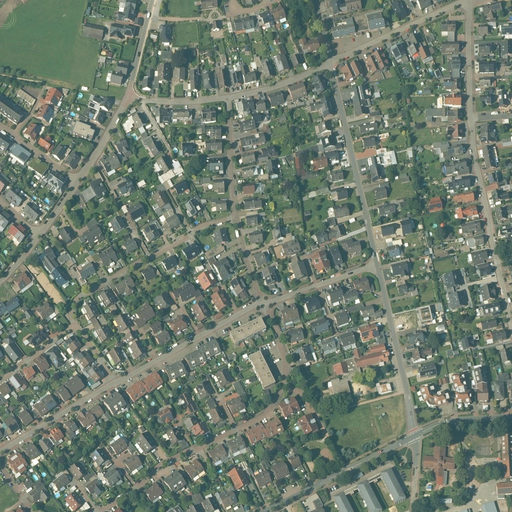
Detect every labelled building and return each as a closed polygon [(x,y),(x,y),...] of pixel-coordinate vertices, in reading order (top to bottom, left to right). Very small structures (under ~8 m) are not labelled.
[(134,1),(128,0),(120,0),(120,4),(126,5),(125,10),(133,12),(134,12),(136,3),(134,3),(134,1)] [(215,0),(211,0),(206,1),(205,0),(200,0),(201,2),(202,10),(217,8),(215,0)] [(410,3),(408,0),(404,0),(404,1),(409,11),(414,9),(411,2),(410,3)] [(408,0),(410,3),(411,2),(415,0),(421,0),(422,0),(417,2),(420,10),(430,6),(427,0),(408,0)] [(338,1),(329,3),(325,4),(327,12),(330,11),(331,17),(338,15),(341,14),(340,7),(338,1)] [(400,2),(392,6),(398,20),(406,17),(400,3),(400,2)] [(359,3),(340,7),(341,14),(361,10),(359,3)] [(490,4),(488,5),(488,6),(482,8),(484,17),(485,21),(490,20),(490,21),(496,20),(494,14),(497,13),(496,12),(502,10),(500,3),(490,6),(490,4)] [(281,7),(279,8),(278,10),(275,11),(279,21),(285,18),(281,7)] [(133,12),(125,10),(124,15),(119,14),(117,21),(123,22),(123,21),(132,23),(133,17),(134,17),(134,16),(135,15),(136,13),(135,12),(134,12),(133,12)] [(275,11),(272,12),(270,11),(268,12),(273,23),(279,21),(275,11)] [(259,16),(259,18),(261,22),(262,21),(264,26),(264,27),(269,25),(270,28),(274,26),(273,23),(268,12),(264,13),(264,14),(259,16)] [(388,26),(382,12),(365,16),(369,31),(369,33),(378,31),(377,29),(384,28),(384,27),(388,26)] [(365,16),(351,19),(351,21),(355,34),(369,31),(365,16)] [(252,18),(243,20),(245,30),(254,29),(254,28),(253,22),(252,18)] [(243,20),(234,22),(234,23),(236,31),(236,32),(237,32),(236,30),(239,30),(239,31),(245,30),(243,20)] [(345,22),(334,25),(335,30),(331,31),(333,39),(355,34),(351,21),(345,22)] [(454,23),(448,23),(448,24),(441,24),(441,33),(448,33),(453,33),(454,33),(454,23)] [(104,29),(85,25),(84,29),(82,29),(81,34),(102,38),(104,29)] [(125,27),(121,27),(120,27),(112,26),(110,34),(111,34),(111,38),(118,39),(119,36),(133,39),(134,30),(126,29),(125,27)] [(164,26),(164,28),(160,28),(160,31),(161,33),(161,43),(169,43),(170,27),(165,26),(164,26)] [(511,26),(501,27),(502,36),(511,36),(511,26)] [(488,27),(479,27),(479,29),(478,29),(478,33),(479,33),(479,35),(488,35),(488,27)] [(448,33),(448,44),(442,44),(442,53),(458,53),(457,47),(453,47),(453,33),(448,33)] [(432,35),(425,38),(428,43),(434,40),(432,35)] [(416,36),(409,40),(412,47),(412,48),(416,46),(420,44),(416,36)] [(310,41),(305,43),(305,41),(299,42),(300,47),(301,47),(302,52),(303,51),(304,55),(308,54),(308,53),(316,51),(317,54),(322,53),(321,49),(319,50),(317,41),(310,43),(310,41)] [(303,54),(298,43),(295,45),(296,48),(295,48),(300,55),(303,54)] [(281,44),(277,46),(282,58),(286,56),(281,44)] [(424,49),(422,50),(420,44),(416,46),(419,53),(419,54),(423,61),(429,59),(428,57),(425,50),(424,49)] [(402,48),(401,46),(400,46),(393,49),(390,50),(393,57),(396,62),(400,60),(403,64),(408,62),(402,48)] [(416,46),(412,48),(412,47),(409,49),(409,50),(412,57),(419,54),(419,53),(416,46)] [(490,46),(479,47),(479,55),(490,55),(492,55),(492,46),(490,47),(490,46)] [(375,58),(365,63),(368,69),(367,69),(369,72),(371,76),(388,68),(387,66),(386,62),(385,62),(384,59),(383,56),(382,56),(381,53),(375,55),(376,55),(375,58)] [(300,55),(290,59),(294,69),(302,65),(301,63),(303,62),(300,55)] [(284,59),(275,62),(279,75),(288,71),(284,59)] [(452,59),(452,71),(459,71),(460,70),(460,59),(452,59)] [(358,63),(348,67),(348,68),(341,71),(344,76),(343,77),(345,80),(347,83),(354,79),(354,80),(364,76),(358,63)] [(484,64),(484,63),(479,63),(480,73),(494,73),(494,64),(484,64)] [(261,66),(265,80),(273,77),(269,64),(261,66)] [(128,68),(118,65),(116,74),(123,76),(126,77),(128,68)] [(169,67),(159,67),(159,74),(158,81),(168,81),(169,67)] [(224,67),(215,69),(216,76),(216,78),(218,78),(225,77),(224,73),(225,72),(224,67)] [(245,68),(241,69),(245,85),(256,82),(253,73),(246,75),(245,68)] [(176,69),(175,69),(175,81),(178,81),(178,82),(179,82),(179,81),(184,82),(184,70),(176,69)] [(116,74),(113,73),(111,83),(121,85),(122,82),(123,76),(116,74)] [(239,74),(231,76),(233,87),(241,86),(239,74)] [(212,75),(203,76),(204,90),(214,89),(213,85),(212,76),(212,75)] [(225,77),(218,78),(220,89),(228,88),(226,76),(225,77)] [(322,77),(314,81),(316,86),(314,87),(316,93),(317,93),(318,95),(327,91),(322,77)] [(492,80),(480,80),(480,88),(492,88),(492,80)] [(148,82),(143,81),(143,84),(143,90),(151,91),(152,82),(148,82)] [(460,83),(452,83),(452,88),(452,90),(452,92),(459,92),(460,92),(460,83)] [(302,85),(295,88),(299,99),(305,97),(307,96),(305,91),(302,85)] [(295,88),(288,90),(290,96),(292,101),(293,101),(299,99),(295,88)] [(366,88),(351,91),(354,104),(369,101),(366,88)] [(61,96),(50,91),(47,97),(59,102),(60,99),(59,98),(61,96)] [(281,93),(268,97),(271,106),(274,105),(274,107),(284,104),(284,103),(281,93)] [(452,98),(448,98),(448,95),(441,95),(441,99),(444,99),(444,106),(445,107),(447,107),(452,107),(452,98)] [(59,102),(47,97),(45,102),(48,103),(47,104),(50,105),(50,104),(51,105),(56,107),(59,102)] [(460,97),(452,97),(452,107),(461,107),(460,97)] [(491,97),(480,97),(481,106),(492,105),(491,97)] [(97,106),(95,110),(99,111),(100,108),(103,101),(95,98),(93,102),(97,104),(97,106)] [(112,103),(104,99),(103,101),(100,108),(108,111),(112,103)] [(329,100),(320,102),(321,104),(322,111),(324,119),(333,117),(329,100)] [(368,101),(354,104),(357,118),(366,115),(364,108),(369,107),(368,101)] [(6,104),(3,102),(0,107),(0,113),(2,115),(9,105),(7,103),(6,104)] [(252,102),(247,103),(250,117),(258,115),(256,109),(256,111),(254,112),(252,102)] [(262,102),(259,103),(259,105),(255,105),(256,109),(258,115),(265,112),(265,110),(263,104),(262,102)] [(247,103),(241,104),(236,105),(237,108),(237,109),(237,111),(238,112),(238,114),(242,113),(243,118),(250,117),(247,103)] [(313,105),(310,106),(311,113),(322,111),(321,104),(313,105)] [(11,107),(9,105),(2,115),(7,118),(13,109),(11,108),(11,107)] [(48,110),(42,107),(40,113),(50,118),(53,113),(48,110)] [(16,111),(13,109),(7,118),(12,122),(19,112),(16,110),(16,111)] [(90,110),(89,112),(85,110),(83,116),(93,121),(97,113),(90,110)] [(168,111),(162,111),(162,110),(160,110),(160,118),(160,124),(169,124),(168,120),(168,112),(168,111)] [(189,111),(172,112),(172,120),(172,119),(177,119),(177,120),(187,120),(189,120),(189,118),(189,111)] [(214,111),(202,112),(203,121),(205,121),(205,123),(216,122),(214,111)] [(19,112),(12,122),(17,125),(23,116),(20,115),(21,114),(19,112)] [(243,118),(244,120),(245,123),(249,122),(251,130),(254,129),(253,125),(266,122),(267,121),(266,118),(268,118),(267,115),(268,114),(268,112),(265,112),(258,115),(250,117),(243,118)] [(50,118),(40,113),(37,118),(43,121),(48,123),(50,118)] [(105,117),(97,113),(93,121),(93,122),(100,125),(105,117)] [(461,122),(461,113),(447,113),(447,118),(448,123),(453,122),(453,123),(461,122)] [(147,125),(141,114),(133,119),(132,119),(135,124),(138,128),(141,126),(142,128),(147,125)] [(129,121),(125,123),(128,127),(124,129),(127,134),(132,132),(130,130),(133,128),(132,126),(135,124),(132,119),(133,119),(132,117),(128,119),(129,121)] [(385,118),(358,124),(361,134),(387,128),(385,118)] [(95,133),(90,131),(91,129),(76,123),(76,124),(72,122),(70,126),(74,128),(72,135),(86,140),(87,138),(92,140),(95,133)] [(245,123),(239,125),(241,133),(251,130),(249,122),(245,123)] [(329,123),(319,126),(321,134),(321,135),(330,132),(331,132),(329,123)] [(35,126),(33,127),(31,126),(28,131),(27,130),(26,130),(24,133),(24,134),(25,135),(34,141),(38,135),(40,132),(35,129),(35,126)] [(487,126),(487,127),(481,127),(481,136),(491,135),(491,131),(492,131),(492,126),(487,126)] [(220,128),(206,129),(206,134),(210,133),(210,137),(221,137),(220,128)] [(462,128),(453,128),(453,129),(447,129),(447,135),(453,135),(453,138),(458,138),(462,138),(462,128)] [(491,135),(481,136),(482,144),(488,144),(493,143),(496,143),(496,139),(494,139),(494,135),(491,135)] [(250,138),(239,140),(241,147),(242,148),(252,146),(252,147),(265,143),(263,136),(262,136),(250,139),(250,138)] [(154,144),(150,137),(144,141),(148,148),(154,144)] [(377,137),(362,140),(364,149),(375,147),(374,141),(378,140),(377,137)] [(46,140),(43,138),(39,144),(47,150),(52,144),(49,142),(50,141),(47,138),(46,140)] [(332,138),(321,141),(322,146),(324,145),(324,149),(325,149),(335,147),(334,147),(333,138),(332,138)] [(6,139),(0,147),(0,149),(0,150),(3,152),(5,153),(6,151),(12,143),(6,139)] [(123,141),(114,146),(119,154),(120,153),(122,152),(127,148),(128,148),(123,141)] [(221,142),(205,143),(205,146),(203,146),(203,152),(216,151),(221,151),(221,142)] [(154,144),(148,148),(153,158),(162,153),(156,143),(154,144)] [(189,144),(182,145),(183,155),(192,155),(192,147),(191,144),(189,144)] [(451,148),(449,149),(448,146),(441,147),(440,144),(433,145),(433,150),(440,149),(441,155),(442,154),(444,159),(453,157),(451,148)] [(322,146),(309,149),(309,150),(296,154),(297,159),(302,158),(323,153),(323,149),(324,149),(324,145),(322,146)] [(460,146),(451,148),(453,157),(463,155),(460,146)] [(17,147),(10,156),(17,161),(24,151),(17,147)] [(66,153),(58,148),(52,156),(60,161),(64,155),(66,153)] [(267,148),(266,149),(265,150),(262,150),(262,151),(262,154),(262,156),(263,159),(267,158),(274,156),(273,152),(274,152),(274,151),(273,150),(273,148),(269,149),(268,149),(267,148)] [(492,148),(483,150),(485,160),(494,159),(497,158),(496,153),(493,154),(492,148)] [(24,151),(17,161),(23,166),(26,163),(29,158),(31,156),(24,151)] [(336,153),(327,155),(329,163),(338,161),(336,153)] [(120,167),(113,154),(110,155),(112,159),(108,161),(114,171),(120,167)] [(253,154),(241,157),(243,166),(244,165),(255,162),(253,154)] [(79,160),(72,155),(70,157),(67,162),(65,165),(73,170),(77,164),(80,160),(79,160)] [(80,160),(77,164),(80,167),(85,159),(81,156),(79,160),(80,160)] [(389,156),(368,161),(370,171),(381,169),(380,166),(391,164),(389,156)] [(165,158),(157,163),(161,171),(164,175),(171,171),(172,170),(165,158)] [(297,159),(295,159),(297,179),(305,177),(302,158),(297,159)] [(324,158),(315,160),(317,169),(327,167),(326,163),(326,164),(324,158)] [(494,159),(485,160),(487,171),(496,169),(494,159)] [(30,168),(28,169),(35,174),(42,164),(35,160),(30,168)] [(103,160),(100,161),(104,168),(107,174),(114,171),(108,161),(105,163),(103,160)] [(222,160),(210,161),(211,170),(218,169),(218,171),(223,171),(222,160)] [(455,164),(446,166),(448,175),(457,173),(457,172),(466,170),(464,162),(455,164)] [(275,163),(272,164),(272,165),(267,166),(268,171),(267,171),(267,174),(268,178),(277,176),(276,170),(277,170),(275,163)] [(42,164),(35,174),(42,179),(45,173),(47,170),(48,169),(42,164)] [(172,172),(175,177),(180,174),(177,169),(172,172)] [(252,169),(242,171),(242,170),(242,171),(243,179),(257,177),(260,176),(259,170),(253,171),(252,169)] [(379,169),(370,171),(373,183),(383,180),(383,177),(381,177),(379,169)] [(164,175),(161,177),(164,183),(167,182),(175,177),(172,172),(171,171),(164,175)] [(341,172),(327,176),(329,183),(343,180),(341,172)] [(51,176),(47,182),(53,187),(60,177),(54,173),(51,176)] [(97,182),(89,186),(90,188),(81,193),(82,194),(86,202),(95,198),(97,201),(103,198),(104,198),(104,197),(108,195),(101,183),(104,182),(98,173),(94,175),(97,182)] [(496,175),(488,177),(490,186),(498,184),(496,175)] [(60,177),(53,187),(59,191),(63,185),(66,181),(60,177)] [(128,181),(126,178),(122,180),(124,183),(118,187),(123,195),(128,192),(130,195),(135,192),(133,189),(129,181),(128,181)] [(3,179),(0,183),(0,192),(0,193),(5,188),(8,184),(3,179)] [(183,181),(173,187),(178,195),(188,190),(183,181)] [(223,181),(213,182),(213,191),(217,191),(218,194),(224,193),(223,181)] [(258,184),(242,186),(243,191),(242,192),(243,193),(243,194),(243,195),(253,194),(253,195),(259,194),(258,184)] [(380,189),(374,191),(376,201),(383,199),(383,198),(386,197),(385,190),(384,188),(380,189)] [(11,192),(6,198),(11,201),(10,202),(12,203),(20,194),(14,189),(13,190),(11,192)] [(341,189),(330,192),(331,197),(337,195),(338,201),(348,198),(345,190),(341,191),(341,189)] [(500,192),(492,194),(494,203),(503,201),(501,196),(500,192)] [(172,210),(162,193),(153,198),(159,208),(154,211),(158,218),(162,215),(167,212),(172,210)] [(472,193),(463,195),(464,200),(465,203),(473,201),(472,193)] [(20,194),(12,203),(13,204),(14,204),(18,208),(22,203),(25,199),(24,198),(20,194)] [(86,202),(82,194),(78,196),(84,204),(86,202)] [(25,199),(22,203),(24,205),(30,199),(26,196),(24,198),(25,199)] [(30,199),(24,205),(27,208),(30,204),(31,205),(33,202),(30,199)] [(194,201),(186,206),(192,217),(201,212),(194,201)] [(255,201),(244,202),(245,210),(256,209),(255,201)] [(428,204),(430,213),(441,210),(439,201),(431,203),(428,204)] [(217,203),(215,203),(215,204),(216,212),(226,211),(225,203),(217,203)] [(27,208),(23,212),(27,216),(28,218),(36,209),(31,205),(30,204),(27,208)] [(128,211),(127,211),(128,213),(129,213),(133,220),(139,217),(140,217),(144,215),(138,205),(128,211)] [(393,205),(378,208),(380,216),(387,214),(388,215),(395,213),(393,205)] [(125,206),(120,209),(124,215),(128,213),(127,211),(128,211),(125,206)] [(346,206),(333,209),(335,219),(349,216),(346,206)] [(475,208),(466,210),(466,212),(467,216),(468,217),(477,215),(475,208)] [(36,209),(28,218),(30,219),(34,222),(38,218),(41,214),(41,213),(36,209)] [(120,209),(116,211),(119,218),(121,220),(125,217),(124,215),(120,209)] [(47,214),(43,210),(41,213),(41,214),(38,218),(42,221),(47,214)] [(91,221),(84,210),(77,215),(84,226),(92,221),(91,221)] [(505,210),(496,212),(498,222),(507,220),(506,217),(505,210)] [(463,211),(457,212),(457,213),(459,221),(466,219),(465,216),(467,216),(466,212),(464,212),(464,211),(463,211)] [(167,212),(162,215),(166,222),(171,219),(167,212)] [(7,216),(0,223),(0,226),(4,230),(6,228),(11,222),(12,221),(7,216)] [(166,222),(165,222),(167,225),(170,230),(180,224),(175,216),(171,219),(166,222)] [(256,217),(246,218),(245,218),(247,227),(257,225),(260,225),(259,219),(256,219),(256,217)] [(119,218),(110,223),(116,233),(124,229),(122,226),(124,225),(121,220),(119,218)] [(334,218),(326,220),(328,228),(336,225),(334,218)] [(94,219),(91,221),(92,221),(84,226),(87,225),(89,228),(96,222),(94,219)] [(153,226),(144,231),(151,242),(158,237),(156,233),(157,232),(156,231),(161,229),(157,222),(153,225),(153,226)] [(411,233),(409,222),(402,223),(400,224),(401,229),(403,235),(411,233)] [(478,222),(460,226),(462,234),(465,234),(471,232),(480,230),(478,222)] [(12,230),(9,234),(14,239),(22,230),(17,225),(12,230)] [(383,237),(393,235),(392,231),(391,226),(381,229),(383,237)] [(90,230),(89,231),(89,232),(84,236),(86,240),(90,244),(97,239),(99,242),(104,239),(96,227),(95,227),(90,230)] [(341,227),(333,230),(334,231),(336,238),(337,239),(345,236),(341,227)] [(511,227),(506,228),(506,229),(500,230),(502,236),(506,235),(507,240),(506,240),(508,247),(511,246),(511,239),(511,240),(511,239),(510,239),(509,234),(510,234),(510,233),(511,232),(511,227)] [(10,228),(8,230),(4,235),(6,237),(9,234),(12,230),(10,228)] [(68,228),(59,234),(60,235),(66,244),(75,238),(68,228)] [(283,229),(274,231),(276,240),(282,239),(285,238),(284,237),(283,229)] [(401,229),(392,231),(393,235),(395,234),(396,237),(400,236),(400,238),(403,237),(403,235),(401,229)] [(22,230),(14,239),(20,244),(24,240),(26,237),(28,235),(22,230)] [(225,230),(213,233),(217,246),(221,245),(221,244),(225,243),(225,244),(228,243),(225,230)] [(325,234),(327,241),(336,238),(334,231),(325,234)] [(325,232),(315,236),(318,245),(328,242),(327,241),(325,234),(325,232)] [(261,233),(249,235),(248,235),(250,244),(255,243),(263,242),(261,233)] [(291,235),(284,237),(285,238),(282,239),(283,244),(292,241),(291,235)] [(83,239),(81,236),(78,239),(82,244),(85,242),(84,241),(86,240),(85,237),(83,239)] [(474,239),(467,241),(468,246),(469,249),(475,248),(475,247),(483,245),(481,237),(473,239),(474,239)] [(133,240),(123,246),(127,254),(137,249),(133,240)] [(353,246),(352,240),(341,243),(342,248),(347,247),(349,255),(361,252),(359,244),(353,246)] [(296,243),(282,248),(285,257),(300,252),(296,243)] [(195,244),(182,251),(185,256),(186,256),(189,260),(199,254),(200,255),(201,255),(201,254),(197,248),(195,244)] [(388,249),(387,249),(390,258),(396,257),(396,256),(399,255),(398,251),(397,247),(397,246),(388,249)] [(210,251),(204,255),(207,261),(214,257),(219,254),(218,248),(216,249),(211,252),(210,251)] [(336,249),(330,251),(333,258),(339,256),(336,249)] [(100,256),(98,257),(100,260),(104,267),(110,264),(109,263),(112,262),(112,263),(117,260),(111,250),(100,256)] [(267,250),(261,252),(262,255),(264,259),(269,256),(267,250)] [(485,252),(476,254),(478,262),(484,261),(487,260),(485,252)] [(98,253),(91,258),(93,262),(95,264),(99,261),(100,260),(98,257),(100,256),(98,253)] [(48,258),(42,262),(51,274),(58,269),(65,264),(69,261),(64,254),(58,259),(58,260),(54,263),(52,261),(55,259),(52,255),(48,258)] [(323,254),(312,258),(313,261),(312,261),(315,269),(316,269),(317,272),(319,273),(328,269),(328,267),(328,265),(328,264),(325,256),(325,257),(323,254)] [(262,255),(254,258),(257,267),(266,264),(264,259),(262,255)] [(339,256),(333,258),(336,265),(342,263),(339,256)] [(175,262),(172,257),(162,263),(168,272),(177,266),(178,266),(175,262)] [(214,257),(207,261),(211,267),(212,266),(213,265),(214,266),(217,264),(214,257)] [(183,266),(179,259),(175,262),(178,266),(177,266),(179,269),(183,266)] [(213,265),(220,277),(221,276),(223,280),(234,274),(225,259),(221,262),(219,263),(217,264),(214,266),(213,265)] [(69,261),(65,264),(68,268),(73,264),(70,260),(69,261)] [(292,266),(291,267),(294,274),(305,270),(302,263),(299,264),(292,266)] [(89,265),(84,267),(85,268),(82,270),(82,271),(86,278),(95,273),(93,268),(91,264),(89,265)] [(195,268),(198,273),(204,270),(201,264),(195,268)] [(401,265),(392,267),(394,276),(400,274),(401,278),(401,281),(404,281),(409,280),(408,276),(407,272),(406,272),(405,268),(406,268),(406,265),(405,264),(401,265)] [(150,268),(141,273),(147,282),(155,277),(154,275),(158,272),(155,267),(151,269),(150,268)] [(58,269),(51,274),(55,279),(62,274),(58,269)] [(273,269),(262,272),(265,280),(275,276),(273,269)] [(488,269),(479,271),(481,278),(490,276),(489,269),(488,269)] [(305,270),(294,274),(296,282),(307,278),(305,270)] [(86,278),(82,271),(78,273),(81,278),(83,281),(84,280),(87,278),(86,278)] [(198,279),(201,285),(213,278),(209,272),(198,279)] [(24,273),(22,274),(22,277),(19,279),(26,287),(31,283),(24,273)] [(62,274),(55,279),(61,287),(69,281),(63,273),(62,274)] [(444,277),(446,283),(460,280),(458,274),(444,277)] [(275,276),(265,280),(267,287),(268,287),(274,285),(278,283),(275,276)] [(216,284),(213,278),(201,285),(204,291),(216,284)] [(232,282),(230,283),(234,290),(243,285),(240,278),(237,279),(232,282)] [(366,278),(353,283),(355,290),(357,294),(357,293),(357,292),(362,291),(363,291),(369,289),(368,285),(366,278)] [(19,279),(17,280),(15,280),(13,281),(16,285),(20,291),(21,291),(26,287),(19,279)] [(130,279),(115,288),(119,295),(125,292),(128,296),(134,293),(132,289),(135,287),(130,279)] [(461,286),(460,280),(446,283),(447,289),(453,288),(461,286)] [(20,291),(16,285),(12,288),(17,294),(20,291)] [(190,285),(183,289),(189,299),(194,296),(196,295),(194,292),(190,285)] [(243,285),(234,290),(237,296),(240,295),(245,292),(247,291),(243,285)] [(405,286),(397,288),(399,296),(407,294),(411,293),(414,292),(412,287),(406,289),(405,286)] [(484,288),(480,289),(482,296),(494,293),(494,289),(493,289),(492,286),(484,288)] [(339,288),(334,290),(338,302),(343,300),(342,295),(339,288)] [(177,292),(179,297),(182,302),(189,299),(183,289),(177,292)] [(334,290),(327,292),(329,297),(332,304),(338,302),(334,290)] [(342,295),(343,300),(345,304),(359,299),(357,294),(355,290),(345,294),(342,295)] [(109,291),(98,297),(102,303),(112,297),(109,291)] [(221,292),(212,298),(216,304),(225,299),(223,296),(221,292)] [(166,293),(155,300),(159,306),(168,300),(166,298),(167,298),(168,296),(166,293)] [(494,293),(482,296),(483,302),(484,302),(487,302),(494,300),(495,300),(494,297),(495,296),(494,293)] [(449,297),(451,304),(464,300),(463,294),(449,297)] [(112,297),(102,303),(105,309),(116,303),(112,297)] [(316,297),(304,302),(305,306),(306,306),(309,314),(321,309),(316,297)] [(13,299),(3,307),(7,312),(9,314),(19,306),(13,299)] [(225,299),(216,304),(219,311),(229,305),(227,302),(226,302),(225,299)] [(170,303),(168,300),(159,306),(162,312),(170,307),(173,305),(172,303),(170,303)] [(466,307),(464,300),(451,304),(452,310),(466,307)] [(54,313),(46,303),(45,305),(45,307),(42,309),(49,317),(54,313)] [(92,304),(82,310),(85,316),(96,310),(92,304)] [(201,304),(192,309),(196,315),(205,310),(203,307),(201,304)] [(294,305),(291,306),(292,310),(288,311),(292,322),(299,319),(294,305)] [(148,306),(140,311),(141,312),(136,315),(139,319),(142,324),(144,323),(154,316),(148,306)] [(356,306),(348,309),(350,314),(360,311),(360,310),(359,308),(357,309),(356,306)] [(360,310),(360,311),(363,319),(374,315),(371,306),(364,309),(360,310)] [(492,307),(479,310),(480,312),(479,314),(480,317),(493,314),(494,317),(500,316),(499,311),(497,311),(496,306),(492,307)] [(287,307),(284,309),(285,312),(281,314),(284,324),(292,322),(288,311),(287,307)] [(429,308),(418,311),(421,324),(432,322),(429,308)] [(49,317),(42,309),(40,310),(38,310),(36,311),(43,321),(49,317)] [(342,314),(334,317),(337,326),(341,325),(341,324),(347,322),(345,315),(350,314),(348,309),(341,311),(342,314)] [(96,310),(85,316),(89,322),(90,321),(95,318),(99,316),(96,310)] [(205,310),(196,315),(200,322),(209,317),(207,313),(206,314),(205,310)] [(28,311),(24,314),(29,320),(33,317),(28,311)] [(413,312),(403,314),(406,328),(416,326),(413,312)] [(124,316),(115,321),(119,327),(128,321),(125,315),(124,316)] [(187,328),(180,316),(179,317),(178,319),(178,320),(176,321),(181,331),(187,328)] [(139,319),(134,323),(138,328),(145,324),(144,323),(142,324),(139,319)] [(260,320),(229,336),(235,347),(265,331),(260,320)] [(494,320),(481,323),(483,331),(495,328),(496,328),(495,325),(494,320)] [(128,321),(119,327),(122,333),(128,329),(131,327),(128,321)] [(181,331),(176,321),(173,323),(172,322),(170,322),(168,323),(175,334),(181,331)] [(318,323),(310,325),(311,326),(314,335),(315,334),(314,332),(318,331),(319,334),(327,331),(324,322),(320,323),(320,322),(318,323)] [(158,323),(151,327),(153,330),(152,331),(154,335),(155,334),(160,331),(158,328),(160,326),(158,323)] [(296,331),(289,334),(290,338),(289,338),(291,343),(303,339),(301,332),(303,331),(301,325),(295,327),(296,331)] [(446,325),(436,327),(438,334),(448,332),(446,325)] [(96,332),(95,332),(98,338),(109,332),(105,326),(101,329),(96,332)] [(361,329),(358,330),(359,331),(362,340),(368,337),(369,339),(377,336),(379,336),(378,334),(376,328),(371,330),(370,326),(361,329)] [(44,329),(38,334),(42,340),(48,335),(47,334),(44,329)] [(353,329),(346,331),(347,334),(339,337),(340,339),(342,344),(343,348),(355,343),(352,334),(355,333),(354,333),(353,329)] [(165,331),(162,333),(160,331),(155,334),(158,337),(155,339),(160,346),(163,344),(164,344),(170,340),(165,331)] [(109,332),(98,338),(102,344),(112,338),(109,332)] [(131,334),(125,338),(123,339),(123,341),(125,342),(126,341),(128,344),(131,342),(136,339),(138,339),(134,332),(131,334)] [(418,333),(407,335),(410,346),(422,343),(421,338),(422,338),(422,334),(421,332),(418,333)] [(503,332),(491,335),(485,336),(486,341),(492,339),(493,343),(505,340),(503,332)] [(37,333),(28,339),(28,342),(29,344),(32,344),(34,347),(43,341),(42,340),(38,334),(37,333)] [(9,336),(4,340),(9,346),(14,342),(9,336)] [(73,337),(65,344),(69,349),(77,342),(73,337)] [(332,339),(320,343),(324,354),(325,354),(324,352),(335,348),(335,350),(340,348),(339,345),(338,342),(333,344),(332,339)] [(467,341),(461,342),(463,351),(473,348),(472,346),(473,345),(472,343),(471,340),(467,341)] [(77,342),(69,349),(72,354),(73,354),(77,351),(81,347),(77,342)] [(133,345),(130,347),(133,353),(143,348),(139,342),(133,345)] [(200,351),(184,359),(186,363),(190,370),(191,370),(190,369),(194,367),(196,367),(200,365),(200,364),(205,361),(205,363),(206,362),(204,359),(209,357),(211,358),(214,356),(215,354),(219,352),(220,354),(220,353),(215,342),(199,350),(200,351)] [(18,353),(12,345),(5,351),(14,362),(21,357),(18,353)] [(356,360),(354,360),(345,362),(345,365),(347,375),(348,378),(351,378),(360,375),(358,368),(378,364),(378,365),(383,363),(388,361),(387,356),(388,356),(387,352),(385,353),(384,346),(379,347),(370,349),(371,352),(366,353),(367,357),(361,359),(359,351),(354,352),(356,360)] [(143,348),(133,353),(137,359),(139,358),(145,354),(146,354),(143,348)] [(308,348),(300,351),(301,353),(299,354),(299,355),(300,358),(311,355),(308,348)] [(54,349),(47,354),(56,366),(61,362),(63,360),(59,355),(54,349)] [(118,349),(109,354),(112,360),(121,355),(124,353),(121,355),(118,349)] [(422,351),(411,353),(413,359),(415,358),(416,363),(425,361),(424,357),(437,354),(435,349),(430,350),(423,352),(422,351)] [(508,351),(500,353),(503,364),(510,362),(508,351)] [(80,356),(76,359),(80,364),(89,357),(85,352),(80,356)] [(276,385),(259,354),(248,360),(264,391),(276,385)] [(121,355),(112,360),(116,366),(125,361),(121,355)] [(311,355),(300,358),(302,362),(298,364),(299,366),(299,367),(305,365),(313,362),(311,355)] [(49,366),(42,357),(34,363),(41,372),(44,370),(46,370),(48,368),(48,367),(49,366)] [(89,357),(80,364),(84,369),(88,366),(93,363),(89,357)] [(180,363),(165,371),(170,382),(170,381),(174,379),(176,379),(180,377),(181,376),(185,374),(185,375),(186,375),(180,363)] [(345,365),(339,366),(339,367),(334,368),(334,369),(335,373),(336,373),(337,377),(347,375),(345,365)] [(434,365),(424,367),(424,369),(418,370),(420,379),(427,377),(428,378),(433,377),(432,373),(435,372),(434,365)] [(94,369),(87,375),(91,380),(100,373),(98,371),(96,368),(94,369)] [(31,369),(28,371),(27,369),(22,372),(25,376),(28,381),(29,380),(30,381),(33,378),(33,377),(35,375),(31,369)] [(227,370),(215,375),(218,382),(228,377),(227,374),(228,372),(227,370)] [(479,370),(474,371),(474,372),(472,373),(475,386),(477,385),(486,385),(483,374),(483,370),(482,371),(479,371),(479,370)] [(100,373),(91,380),(95,384),(104,378),(101,375),(100,373)] [(155,374),(141,384),(147,393),(148,395),(162,384),(155,374)] [(462,375),(452,378),(452,379),(450,379),(452,383),(453,383),(454,386),(452,387),(454,391),(455,391),(455,392),(456,394),(455,394),(455,399),(456,405),(457,405),(457,406),(462,406),(461,404),(465,404),(465,405),(469,405),(469,404),(471,404),(470,393),(466,393),(465,390),(466,390),(462,375)] [(17,376),(10,381),(17,390),(18,390),(20,389),(21,387),(23,385),(24,385),(22,382),(17,376)] [(228,377),(218,382),(221,388),(233,382),(232,380),(230,379),(229,380),(228,377)] [(80,383),(76,378),(71,383),(78,392),(80,390),(81,390),(84,388),(80,383)] [(339,380),(330,382),(335,403),(351,399),(347,382),(352,381),(351,378),(348,378),(349,380),(339,382),(339,380)] [(207,382),(195,388),(199,394),(208,389),(207,386),(208,384),(207,382)] [(239,382),(232,385),(236,392),(242,389),(239,382)] [(78,392),(71,383),(66,387),(65,387),(69,392),(73,396),(76,394),(76,393),(78,392)] [(139,383),(126,393),(134,403),(147,393),(141,384),(139,383)] [(5,385),(0,388),(0,393),(2,395),(3,398),(11,392),(5,385)] [(387,385),(379,387),(379,385),(376,385),(378,395),(391,392),(390,386),(387,386),(387,385)] [(477,385),(478,392),(477,392),(478,402),(484,401),(487,400),(487,392),(486,392),(486,385),(477,385)] [(431,386),(420,389),(421,392),(419,392),(421,396),(422,396),(422,397),(421,398),(422,402),(423,401),(424,404),(426,403),(433,401),(435,407),(435,408),(447,405),(447,402),(449,402),(447,396),(445,397),(445,395),(440,396),(440,395),(437,395),(437,397),(434,398),(432,393),(434,392),(433,389),(432,389),(431,386)] [(501,386),(497,386),(497,392),(495,392),(495,400),(503,400),(503,392),(501,392),(501,386)] [(67,394),(63,389),(57,393),(61,398),(64,403),(68,400),(67,400),(69,398),(70,399),(70,398),(67,394)] [(208,389),(199,394),(202,400),(213,394),(212,392),(210,391),(209,391),(208,389)] [(113,396),(107,401),(106,401),(105,402),(105,403),(104,403),(113,416),(126,406),(116,394),(115,395),(113,396)] [(58,400),(55,395),(52,398),(57,404),(60,402),(58,400)] [(187,395),(179,399),(184,408),(192,404),(187,395)] [(49,397),(42,403),(43,404),(48,412),(56,406),(49,397)] [(245,409),(239,397),(237,398),(236,400),(236,401),(234,402),(239,412),(245,409)] [(293,399),(287,402),(284,403),(279,406),(284,417),(286,416),(287,417),(297,412),(296,411),(298,410),(293,399)] [(234,402),(231,403),(229,403),(227,404),(233,415),(239,412),(234,402)] [(42,403),(34,409),(35,410),(39,416),(41,418),(48,412),(43,404),(42,403)] [(168,403),(164,407),(166,411),(167,410),(169,413),(173,411),(168,403)] [(196,405),(188,409),(191,414),(193,413),(198,411),(196,405)] [(97,406),(88,413),(89,413),(94,421),(103,414),(97,406)] [(219,408),(209,413),(212,419),(221,414),(220,412),(221,411),(219,408)] [(35,410),(30,413),(35,419),(39,416),(35,410)] [(166,411),(158,415),(163,424),(165,423),(167,423),(169,422),(169,421),(172,419),(169,413),(167,410),(166,411)] [(25,413),(18,418),(25,426),(32,421),(27,414),(25,412),(25,413)] [(89,413),(85,416),(83,414),(82,414),(83,415),(81,417),(80,416),(81,417),(79,419),(79,421),(84,428),(86,426),(87,426),(89,425),(93,425),(95,424),(93,422),(94,421),(89,413)] [(221,414),(212,419),(215,425),(225,420),(223,417),(221,414)] [(310,416),(300,422),(301,424),(299,425),(304,435),(306,434),(307,436),(317,431),(314,425),(315,424),(314,422),(313,422),(310,416)] [(11,418),(4,423),(8,429),(11,433),(18,428),(11,418)] [(189,421),(185,424),(188,431),(192,429),(198,426),(194,419),(194,418),(189,420),(189,421)] [(78,430),(71,421),(65,426),(69,431),(72,434),(73,433),(78,430)] [(278,421),(262,428),(267,438),(268,440),(283,432),(278,421)] [(198,426),(192,429),(194,434),(195,433),(197,435),(200,434),(201,436),(206,433),(204,429),(207,428),(204,423),(198,426)] [(261,426),(246,434),(252,446),(267,438),(262,428),(261,426)] [(5,431),(3,428),(0,430),(0,433),(2,437),(4,439),(8,435),(5,431)] [(57,429),(50,434),(54,439),(57,443),(58,442),(63,437),(57,429)] [(176,429),(166,434),(169,440),(179,435),(178,433),(176,429)] [(72,434),(69,431),(65,434),(70,441),(75,437),(73,433),(72,434)] [(156,446),(147,434),(136,442),(145,455),(156,446)] [(506,484),(496,485),(497,496),(511,494),(511,440),(511,434),(501,435),(504,479),(506,479),(506,484)] [(179,435),(169,440),(172,446),(182,441),(181,438),(180,438),(179,435)] [(240,437),(237,438),(236,440),(237,440),(234,442),(239,451),(246,448),(240,437)] [(58,442),(57,443),(54,439),(51,441),(56,448),(60,445),(58,442)] [(125,445),(121,439),(115,443),(122,451),(124,450),(127,448),(125,445)] [(46,440),(44,441),(43,440),(39,442),(40,444),(38,445),(45,454),(47,452),(48,454),(51,451),(50,450),(52,448),(46,440)] [(104,447),(101,442),(96,445),(100,451),(100,450),(104,447)] [(134,449),(129,442),(125,445),(127,448),(128,449),(128,450),(129,453),(134,449)] [(234,442),(231,443),(229,442),(226,443),(227,445),(230,450),(232,455),(233,454),(239,451),(234,442)] [(115,443),(110,447),(117,456),(120,453),(119,453),(122,451),(115,443)] [(35,451),(31,445),(27,448),(35,459),(39,456),(35,451)] [(221,446),(219,447),(218,449),(218,450),(216,451),(220,461),(227,458),(224,453),(221,446)] [(35,459),(27,448),(24,451),(28,457),(31,462),(31,461),(35,459)] [(440,448),(438,449),(435,449),(434,459),(424,458),(424,462),(423,463),(424,464),(424,468),(433,469),(433,478),(436,478),(438,480),(439,479),(443,479),(443,469),(453,470),(453,466),(454,465),(453,464),(453,460),(444,459),(445,450),(441,450),(440,448)] [(100,451),(95,454),(94,454),(92,455),(92,456),(91,457),(95,462),(104,455),(100,450),(100,451)] [(216,451),(213,452),(210,451),(208,452),(211,458),(214,464),(220,461),(216,451)] [(205,454),(201,456),(204,463),(209,461),(208,459),(205,454)] [(19,455),(16,457),(15,455),(12,457),(23,473),(26,471),(25,469),(27,467),(24,462),(24,461),(23,460),(22,459),(19,455)] [(104,455),(95,462),(99,468),(102,466),(103,466),(104,465),(104,464),(108,461),(104,455)] [(135,456),(132,459),(130,461),(136,469),(142,465),(135,456)] [(295,457),(288,460),(293,469),(301,465),(296,456),(295,457)] [(23,473),(12,457),(9,460),(10,462),(7,464),(11,468),(10,469),(11,471),(13,471),(16,475),(19,473),(20,475),(23,473)] [(203,471),(196,460),(193,462),(193,464),(193,465),(191,466),(198,475),(203,471)] [(128,462),(127,462),(124,464),(126,467),(131,473),(136,469),(130,461),(128,462)] [(240,464),(243,471),(248,469),(245,462),(240,464)] [(283,463),(271,469),(277,481),(289,475),(283,463)] [(79,464),(69,470),(74,476),(83,469),(79,464)] [(185,473),(180,466),(177,468),(182,475),(185,473)] [(198,475),(191,466),(189,468),(188,468),(186,468),(184,470),(192,480),(198,475)] [(83,469),(74,476),(78,481),(82,478),(87,474),(83,469)] [(240,469),(229,474),(237,490),(248,485),(240,469)] [(334,503),(336,502),(340,511),(350,511),(344,500),(361,492),(371,511),(370,511),(379,511),(381,511),(379,508),(378,508),(368,488),(385,479),(395,499),(392,500),(395,504),(405,499),(403,495),(402,495),(391,474),(392,474),(390,469),(380,474),(380,476),(368,482),(367,481),(355,486),(356,488),(344,494),(343,492),(331,498),(334,503)] [(116,473),(114,470),(109,474),(116,484),(121,480),(120,478),(116,473)] [(266,471),(260,475),(265,485),(271,482),(266,471)] [(101,473),(97,477),(98,479),(102,483),(105,481),(103,478),(104,478),(103,477),(104,477),(101,473)] [(176,473),(175,474),(173,475),(167,480),(166,480),(165,481),(165,482),(164,482),(167,487),(173,495),(186,485),(176,473)] [(104,478),(103,478),(105,481),(106,482),(106,483),(107,485),(108,485),(109,485),(110,488),(116,484),(109,474),(104,478)] [(60,478),(53,484),(56,488),(58,491),(65,485),(65,486),(69,483),(66,478),(64,475),(63,475),(60,478)] [(260,475),(254,478),(259,488),(265,485),(260,475)] [(23,484),(27,490),(34,486),(30,480),(23,484)] [(41,480),(34,486),(37,490),(42,487),(45,485),(41,480)] [(92,483),(85,488),(91,495),(96,491),(99,495),(103,493),(95,482),(94,481),(92,483)] [(155,484),(153,485),(153,488),(150,489),(157,498),(162,494),(155,484)] [(37,490),(31,495),(35,501),(40,497),(44,502),(50,497),(42,487),(37,490)] [(150,489),(148,491),(146,491),(144,492),(151,502),(157,498),(150,489)] [(237,503),(232,493),(226,496),(231,506),(237,503)] [(74,494),(66,500),(70,506),(79,499),(77,497),(74,494)] [(231,506),(226,496),(219,499),(225,509),(231,506)] [(79,499),(70,506),(74,511),(83,505),(80,502),(81,501),(79,499)] [(212,499),(203,503),(206,509),(215,504),(212,499)] [(319,499),(312,502),(316,509),(323,506),(319,499)] [(483,511),(469,511),(469,510),(462,511),(495,511),(493,503),(482,506),(483,511)]
